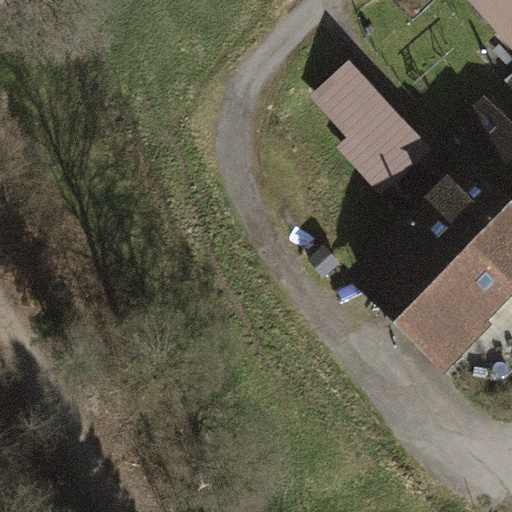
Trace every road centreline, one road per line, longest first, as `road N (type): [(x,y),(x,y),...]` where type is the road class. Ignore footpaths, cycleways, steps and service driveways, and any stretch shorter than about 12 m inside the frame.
road 1 (track): [(511,447),(438,436),(294,271),(239,162),(237,105),(261,64),(320,0)]
road 2 (track): [(0,299),(114,511)]
